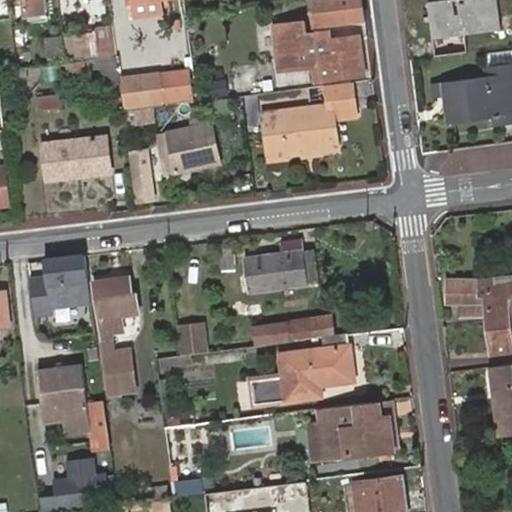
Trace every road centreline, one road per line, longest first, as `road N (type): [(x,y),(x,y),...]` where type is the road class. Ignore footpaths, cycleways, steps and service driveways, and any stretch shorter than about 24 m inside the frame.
road 1 (residential): [(0,242),(407,195)]
road 2 (residential): [(447,511),(407,195)]
road 3 (residential): [(407,195),(384,0)]
